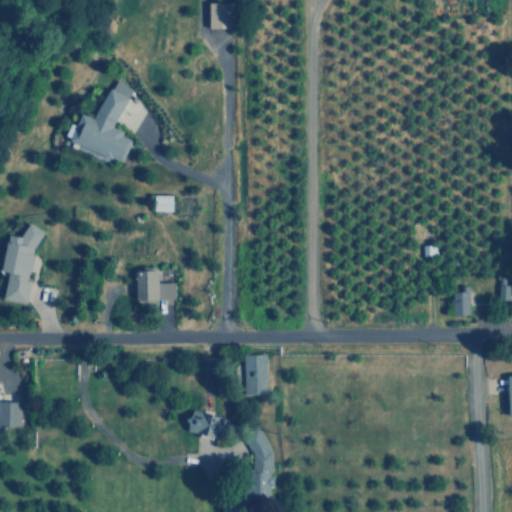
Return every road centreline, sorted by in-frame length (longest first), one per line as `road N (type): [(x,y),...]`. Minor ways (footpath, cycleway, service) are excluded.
road 1 (residential): [(0,335),(511,336)]
road 2 (residential): [(224,335),(226,143)]
road 3 (residential): [(476,511),(475,337)]
